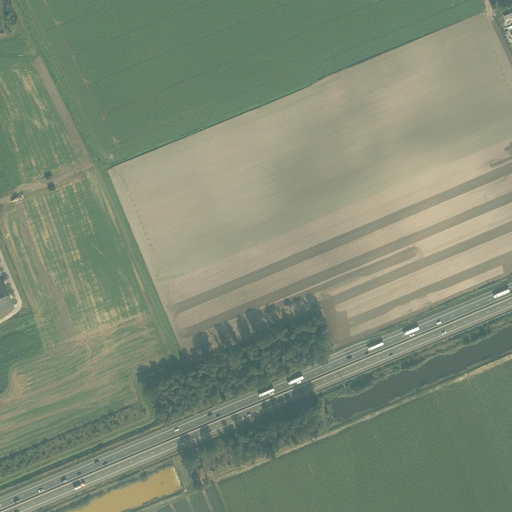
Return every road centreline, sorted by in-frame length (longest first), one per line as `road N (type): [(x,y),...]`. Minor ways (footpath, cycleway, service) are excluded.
road 1 (motorway): [(511,290),(0,505)]
road 2 (motorway): [(11,511),(511,301)]
road 3 (track): [(511,356),(215,481),(227,511)]
